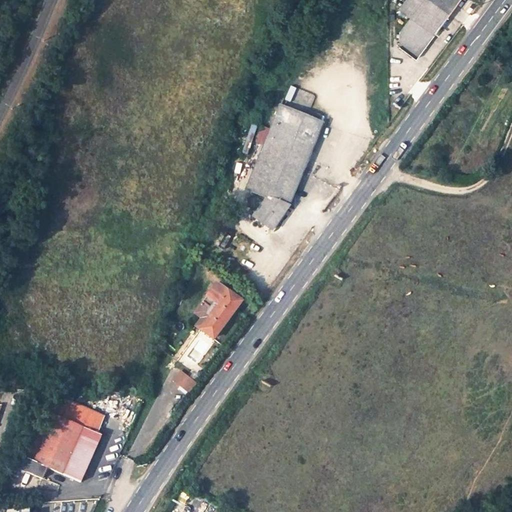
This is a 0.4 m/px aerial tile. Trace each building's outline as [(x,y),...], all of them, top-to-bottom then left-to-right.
[(456,0),(404,0),(399,8),(410,16),(432,33),(456,0)] [(410,16),(398,33),(400,48),(414,58),(432,33),(410,16)] [(266,197),(252,216),(270,229),(288,204),(320,123),(278,106),(269,130),(275,133),(252,191),(266,197)] [(321,179),(326,168),(310,161),(305,172),(321,179)] [(208,316),(199,329),(212,339),(240,301),(227,291),(220,299),(217,297),(204,314),(208,316)] [(180,371),(171,381),(184,391),(192,381),(180,371)] [(98,433),(38,408),(12,465),(28,473),(33,461),(76,481),(98,433)]
